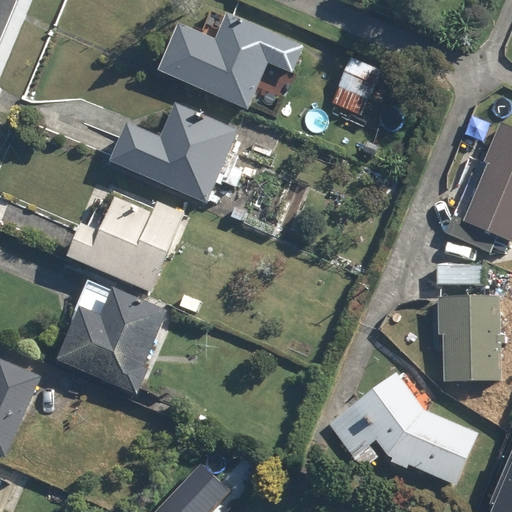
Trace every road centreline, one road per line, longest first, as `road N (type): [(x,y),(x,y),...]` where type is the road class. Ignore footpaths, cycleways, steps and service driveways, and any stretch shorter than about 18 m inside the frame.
road 1 (unknown): [(288,0),(475,79),(511,7)]
road 2 (unknown): [(475,79),(419,202)]
